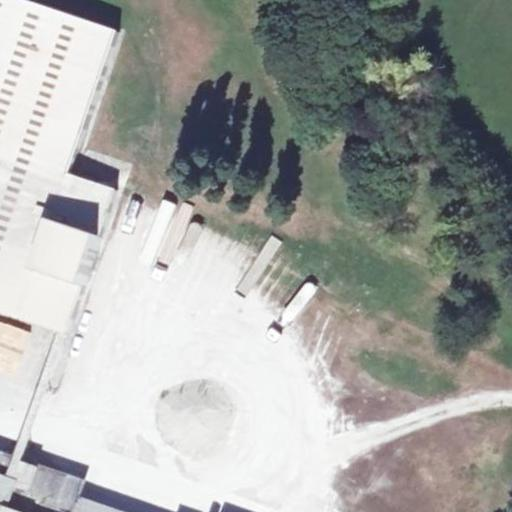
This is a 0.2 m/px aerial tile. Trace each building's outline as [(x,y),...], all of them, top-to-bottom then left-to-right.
[(118,32),(27,0),(0,0),(0,312),(67,335),(117,191),(70,175),(118,32)] [(165,214),(162,222),(150,218),(131,271),(157,281),(180,219),(165,214)] [(288,336),(297,342),(316,313),(307,307),(288,336)] [(0,343),(15,348),(22,328),(0,320),(0,343)] [(0,511),(73,511),(78,498),(0,470),(0,511)] [(73,511),(119,511),(78,498),(73,511)]
